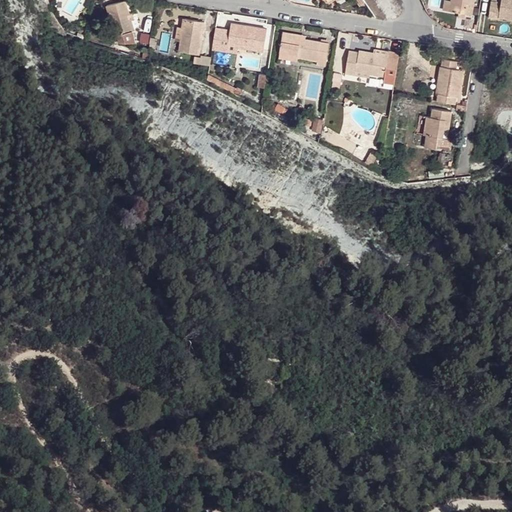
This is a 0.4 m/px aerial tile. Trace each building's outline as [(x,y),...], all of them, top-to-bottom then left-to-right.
[(451,11),(452,1),(447,0),(444,0),(443,10),(451,11)] [(452,0),(452,1),(451,11),(460,13),(466,14),(471,15),(473,0),(452,0)] [(511,0),(501,0),(501,3),(491,2),(488,20),(498,22),(499,18),(511,20),(511,0)] [(127,17),(129,17),(126,1),(104,6),(112,41),(115,41),(117,48),(133,44),(131,32),(127,17)] [(132,16),(129,17),(127,17),(131,32),(135,31),(132,16)] [(182,35),(185,18),(180,18),(176,34),(182,35)] [(204,21),(185,18),(182,35),(180,52),(198,55),(204,21)] [(224,29),(216,27),(214,43),(213,48),(213,50),(226,52),(226,51),(237,53),(238,47),(264,51),(267,29),(232,24),(231,30),(230,37),(222,36),(224,29)] [(283,32),(280,53),(298,56),(298,58),(317,61),(317,64),(326,65),(330,43),(306,39),(305,42),(301,42),(302,35),(283,32)] [(141,33),(139,44),(147,45),(149,34),(141,33)] [(395,83),(400,52),(390,50),(390,52),(389,56),(376,53),(359,50),(360,52),(350,50),(346,73),(355,75),(357,72),(386,77),(386,82),(395,83)] [(210,56),(194,55),(193,64),(210,66),(210,56)] [(438,94),(437,101),(455,104),(456,96),(457,96),(462,69),(456,69),(457,61),(442,59),(436,94),(438,94)] [(237,97),(241,89),(209,73),(205,81),(237,97)] [(266,88),(268,75),(260,74),(257,87),(266,88)] [(276,104),(273,111),(283,114),(285,107),(276,104)] [(446,124),(449,125),(451,111),(433,108),(432,117),(428,116),(424,134),(427,135),(425,147),(436,149),(437,145),(450,147),(452,139),(444,137),(445,129),(446,124)] [(324,121),(315,119),(312,132),(320,135),(324,121)] [(369,139),(373,142),(375,141),(377,141),(378,140),(385,129),(381,128),(380,127),(376,127),(374,128),(371,135),(370,138),(369,139)]
